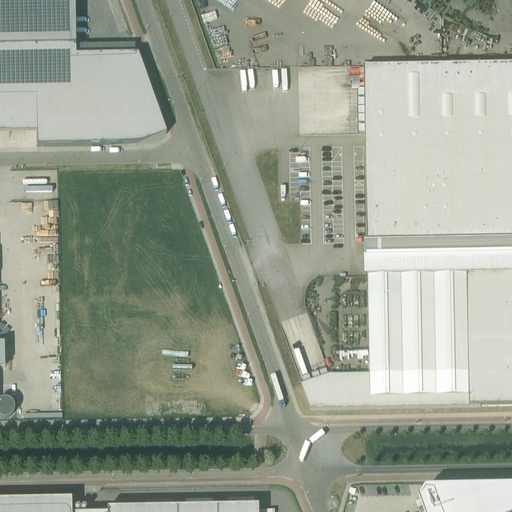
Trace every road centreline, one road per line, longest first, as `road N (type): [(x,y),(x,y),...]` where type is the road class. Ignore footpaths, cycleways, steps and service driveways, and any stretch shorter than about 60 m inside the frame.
road 1 (unclassified): [(0,476),(309,471)]
road 2 (unclassified): [(295,430),(0,435)]
road 3 (unclassified): [(198,155),(295,430)]
road 4 (unclassified): [(511,426),(295,430)]
road 5 (unclassified): [(309,471),(511,468)]
road 6 (unclassified): [(0,159),(198,155)]
road 7 (unclassified): [(142,0),(198,155)]
